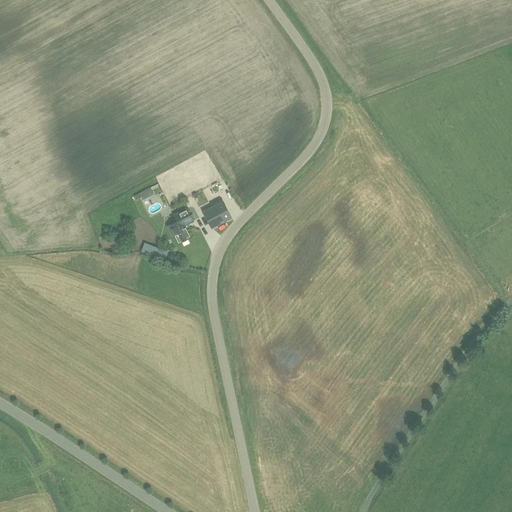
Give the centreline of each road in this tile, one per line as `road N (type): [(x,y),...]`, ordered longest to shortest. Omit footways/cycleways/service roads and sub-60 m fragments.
road 1 (unclassified): [(252,511),(212,314),(213,265),(230,232),(309,151),(326,100),(317,71),(265,0)]
road 2 (unclassified): [(167,511),(0,405)]
